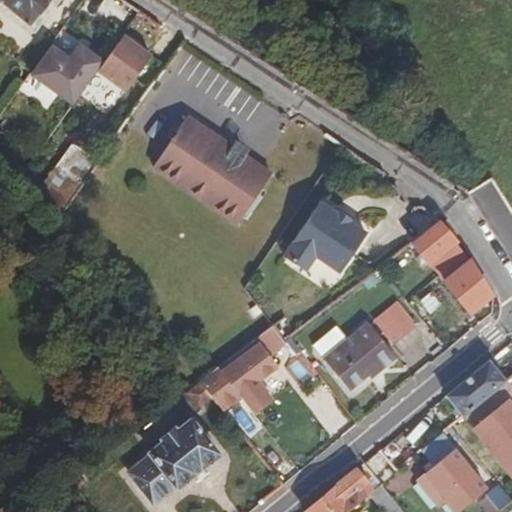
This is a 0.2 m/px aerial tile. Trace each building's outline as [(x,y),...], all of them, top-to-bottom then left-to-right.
[(47,0),(0,0),(27,24),(47,0)] [(186,115),(153,167),(237,224),(270,172),(186,115)] [(53,165),(79,184),(96,161),(70,141),(53,165)] [(364,230),(348,219),(334,210),(319,200),(284,254),(306,268),(316,253),(340,269),(364,230)] [(337,207),(334,210),(348,219),(350,216),(337,207)] [(429,263),(439,255),(455,242),(438,222),(411,242),(429,263)] [(455,242),(439,255),(454,273),(468,262),(455,242)] [(491,296),(468,262),(454,273),(444,282),(469,312),(491,296)] [(259,345),(266,353),(284,339),(272,326),(271,326),(262,333),(266,339),(259,345)] [(347,393),(365,377),(374,369),(378,373),(393,360),(365,326),(321,363),(347,393)] [(236,358),(218,373),(238,395),(276,365),(266,353),(259,345),(238,361),(236,358)] [(504,380),(488,361),(446,396),(462,416),(504,380)] [(211,373),(199,381),(210,394),(222,409),(238,396),(238,395),(218,373),(215,369),(211,373)] [(368,381),(378,373),(374,369),(365,377),(368,381)] [(185,392),(196,405),(210,394),(199,381),(185,392)] [(185,392),(171,402),(186,420),(200,409),(196,405),(185,392)] [(511,403),(508,399),(473,428),(511,472),(511,403)] [(451,425),(455,421),(452,418),(441,427),(444,430),(451,425)] [(164,441),(126,471),(153,503),(217,454),(191,420),(177,431),(174,427),(161,437),(164,441)] [(436,463),(421,476),(441,501),(444,500),(454,511),(486,486),(442,432),(423,448),(436,463)] [(370,485),(357,470),(305,511),(346,511),(364,497),(360,492),(370,485)] [(438,503),(441,501),(421,476),(418,478),(438,503)] [(403,511),(382,485),(372,493),(386,511),(403,511)] [(511,501),(501,487),(488,498),(499,511),(511,501)]
